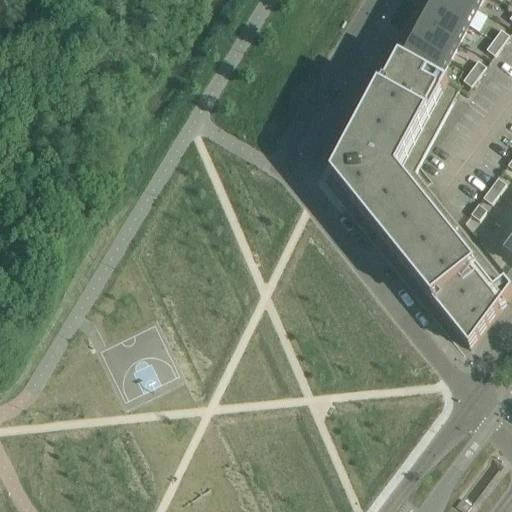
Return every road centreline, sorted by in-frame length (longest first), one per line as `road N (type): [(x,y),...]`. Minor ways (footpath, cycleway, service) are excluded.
road 1 (residential): [(373,0),(290,139),(282,178),(470,404)]
road 2 (residential): [(470,404),(387,511)]
